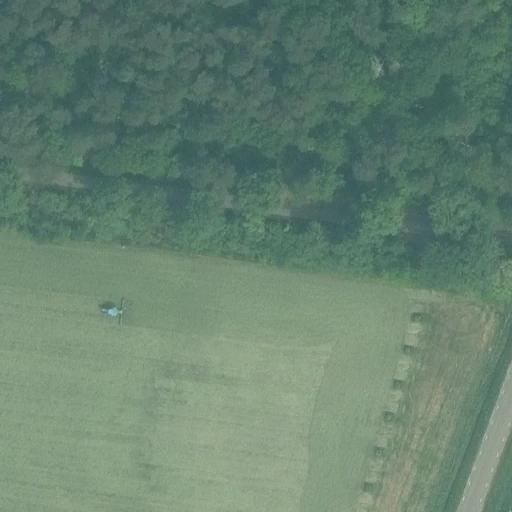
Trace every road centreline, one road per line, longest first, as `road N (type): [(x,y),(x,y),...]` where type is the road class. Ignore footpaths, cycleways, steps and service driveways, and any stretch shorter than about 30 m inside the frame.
road 1 (unclassified): [(511,243),(0,174)]
road 2 (tertiary): [(465,511),(511,385)]
